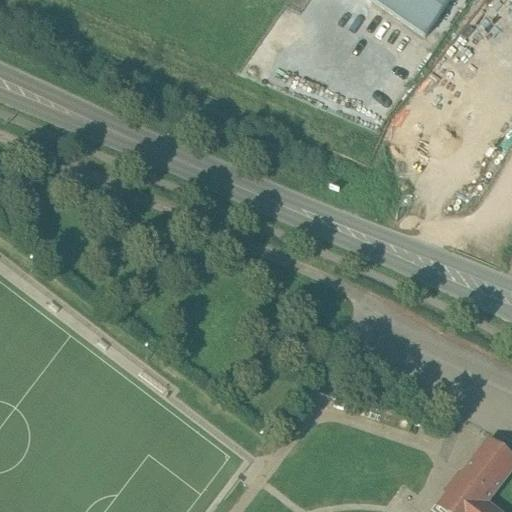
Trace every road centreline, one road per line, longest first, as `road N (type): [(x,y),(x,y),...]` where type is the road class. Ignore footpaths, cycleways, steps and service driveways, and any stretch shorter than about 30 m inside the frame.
road 1 (secondary): [(0,83),(414,263)]
road 2 (secondary): [(414,263),(511,109)]
